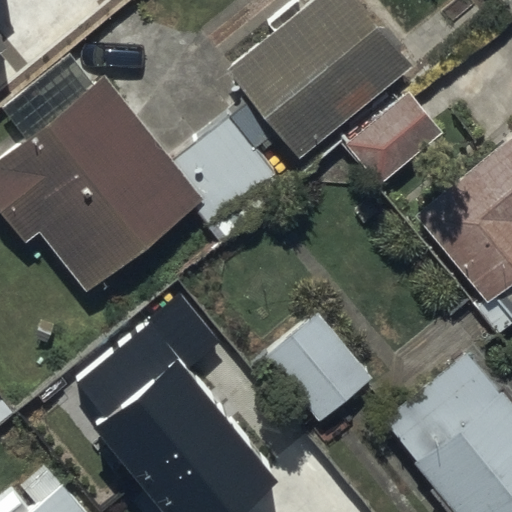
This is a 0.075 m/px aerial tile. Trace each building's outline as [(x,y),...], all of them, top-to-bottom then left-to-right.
[(19,0),(46,31),(83,0),(19,0)] [(251,131),(275,113),(292,135),(403,47),(365,0),(286,0),(224,50),(249,80),(225,99),(251,131)] [(0,84),(38,55),(0,7),(0,84)] [(167,148),(95,56),(26,110),(29,113),(0,136),(0,193),(23,223),(37,212),(81,269),(183,189),(216,231),(283,178),(224,103),(167,148)] [(405,75),(339,129),(376,174),(443,120),(405,75)] [(511,111),(410,195),(480,279),(511,253),(511,111)] [(511,267),(477,297),(497,321),(511,309),(511,267)] [(369,364),(314,300),(261,344),(316,409),(369,364)] [(492,374),(461,337),(382,402),(413,439),(408,443),(432,472),(427,476),(454,509),(459,505),(465,511),(511,511),(511,387),(498,370),(492,374)] [(267,511),(318,472),(238,374),(173,426),(242,511),(267,511)] [(91,511),(42,453),(15,476),(29,492),(23,497),(9,480),(0,488),(0,511),(91,511)]
